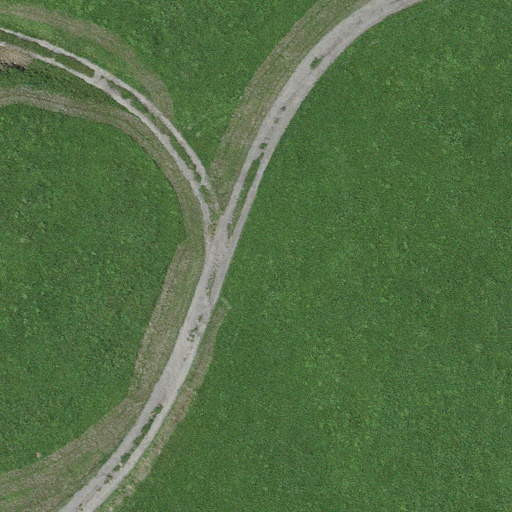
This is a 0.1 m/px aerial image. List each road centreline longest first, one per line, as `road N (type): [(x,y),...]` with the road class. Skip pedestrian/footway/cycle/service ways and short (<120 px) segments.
road 1 (track): [(429,0),(352,28),(302,68),(221,255),(193,354),(95,500),(78,511)]
road 2 (track): [(221,255),(188,136),(33,35),(0,30)]
